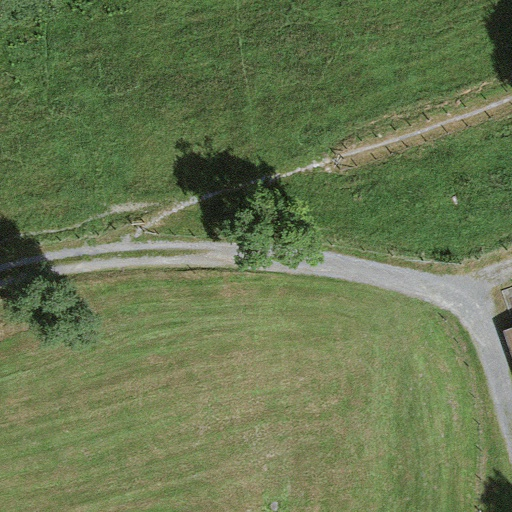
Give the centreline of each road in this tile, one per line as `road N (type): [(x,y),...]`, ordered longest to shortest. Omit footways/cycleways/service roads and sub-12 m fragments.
road 1 (track): [(0,279),(182,255),(413,286),(470,318),(511,413)]
road 2 (track): [(12,275),(230,195),(511,112)]
